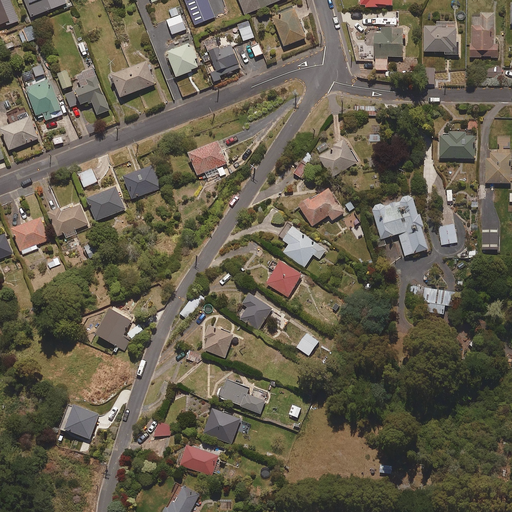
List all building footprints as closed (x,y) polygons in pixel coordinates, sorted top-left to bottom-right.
[(0,0),(0,29),(20,22),(11,0),(0,0)] [(65,0),(23,0),(31,18),(67,4),(65,0)] [(184,0),(195,25),(215,17),(208,0),(184,0)] [(238,0),(245,15),(281,0),(238,0)] [(393,6),(393,0),(359,0),(360,6),(366,6),(366,8),(387,8),(386,6),(393,6)] [(283,47),(306,38),(295,8),(272,17),(283,47)] [(494,44),(494,14),(481,14),(481,26),(471,26),(472,44),(470,44),(470,58),(481,57),(491,57),(498,57),(498,44),(494,44)] [(172,35),(186,29),(180,15),(167,21),(172,35)] [(455,22),(437,22),(437,27),(424,27),(424,52),(444,52),(444,55),(460,55),(460,42),(456,42),(456,28),(455,28),(455,22)] [(23,44),(37,38),(32,26),(18,32),(23,44)] [(381,34),(374,34),(374,57),(403,57),(403,28),(381,28),(381,34)] [(198,67),(195,59),(197,58),(191,43),(166,53),(176,78),(192,72),(191,70),(198,67)] [(263,53),(259,44),(249,48),(253,58),(263,53)] [(218,47),(208,51),(216,71),(210,73),(214,83),(220,80),(219,77),(240,68),(231,45),(220,50),(218,47)] [(120,98),(155,84),(147,62),(111,75),(120,98)] [(45,74),(42,66),(33,69),(35,77),(45,74)] [(502,77),(502,68),(486,68),(486,77),(502,77)] [(110,110),(93,69),(82,73),(82,75),(77,78),(81,88),(64,95),(69,109),(87,102),(88,104),(92,103),(97,115),(110,110)] [(435,87),(435,69),(424,69),(424,87),(435,87)] [(63,89),(72,86),(66,71),(57,74),(63,89)] [(63,115),(49,80),(26,89),(38,119),(45,116),(47,121),(63,115)] [(381,115),(381,106),(354,107),(355,116),(381,115)] [(39,138),(30,117),(28,118),(26,112),(18,116),(20,121),(1,129),(10,151),(39,138)] [(474,133),(466,133),(449,133),(449,137),(442,137),(442,140),(439,140),(440,159),(475,158),(474,133)] [(64,142),(61,136),(52,139),(54,146),(64,142)] [(197,176),(205,172),(207,178),(219,173),(220,177),(226,174),(222,166),(227,164),(218,141),(188,154),(197,176)] [(320,153),(329,146),(325,141),(316,148),(320,153)] [(331,178),(357,162),(344,141),(318,157),(331,178)] [(308,165),(314,157),(308,152),(302,160),(308,165)] [(511,183),(510,153),(490,153),(490,158),(486,158),(487,183),(511,183)] [(301,178),(307,167),(300,162),(293,173),(301,178)] [(132,199),(161,188),(153,166),(124,177),(132,199)] [(84,188),(97,182),(92,169),(79,175),(84,188)] [(96,221),(125,209),(116,187),(87,199),(96,221)] [(332,221),(345,213),(329,188),(311,200),(310,198),(298,206),(312,227),(329,215),(332,221)] [(424,227),(420,214),(418,215),(413,198),(412,198),(411,197),(410,197),(409,196),(408,196),(407,196),(406,196),(405,197),(404,197),(404,198),(403,198),(402,199),(402,200),(401,201),(401,202),(384,207),(383,206),(383,205),(382,205),(381,204),(380,204),(379,204),(378,205),(377,205),(376,205),(375,206),(374,207),(373,208),(373,209),(373,210),(382,239),(398,234),(405,257),(429,250),(422,228),(424,227)] [(75,230),(89,224),(80,205),(61,213),(59,209),(48,214),(57,237),(64,234),(66,238),(77,234),(75,230)] [(349,229),(360,222),(354,213),(343,219),(349,229)] [(36,245),(49,240),(41,218),(11,229),(21,255),(38,249),(36,245)] [(439,227),(442,245),(446,245),(446,249),(450,248),(449,244),(457,243),(454,224),(439,227)] [(483,250),(498,250),(497,226),(482,226),(483,250)] [(320,259),(326,250),(292,227),(283,241),(289,245),(283,253),(304,268),(313,255),(320,259)] [(0,258),(13,254),(5,234),(0,236),(0,258)] [(89,258),(100,253),(95,242),(84,247),(89,258)] [(476,259),(476,250),(468,251),(468,259),(476,259)] [(50,269),(60,264),(57,258),(47,262),(50,269)] [(288,298),(302,274),(280,261),(266,284),(288,298)] [(468,267),(463,261),(454,267),(459,273),(468,267)] [(457,301),(457,295),(455,295),(455,293),(411,286),(409,300),(425,302),(424,312),(444,314),(445,305),(453,306),(454,301),(457,301)] [(272,309),(250,295),(243,305),(248,308),(241,318),(258,329),(272,309)] [(123,335),(131,321),(109,309),(95,334),(124,350),(130,339),(123,335)] [(233,336),(208,327),(204,338),(208,339),(204,350),(225,358),(233,336)] [(310,355),(318,342),(306,334),(298,347),(310,355)] [(200,363),(202,356),(189,352),(187,359),(200,363)] [(224,388),(221,388),(219,395),(221,396),(220,399),(261,413),(265,402),(246,395),(249,388),(227,380),(224,388)] [(90,440),(99,415),(72,405),(63,430),(90,440)] [(297,418),(301,409),(292,406),(289,415),(297,418)] [(247,434),(251,423),(213,410),(204,434),(231,444),(236,430),(247,434)] [(169,438),(173,426),(159,422),(156,434),(169,438)] [(218,473),(220,464),(216,463),(218,457),(186,446),(180,466),(212,476),(214,471),(218,473)] [(391,474),(392,467),(381,466),(380,473),(391,474)] [(190,511),(200,495),(184,487),(175,504),(172,502),(168,509),(165,508),(163,511),(190,511)]
